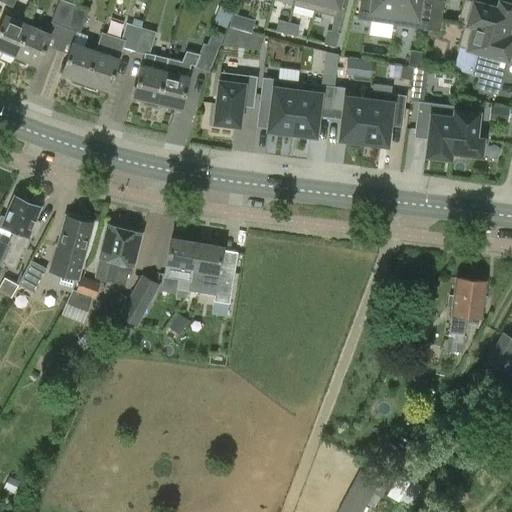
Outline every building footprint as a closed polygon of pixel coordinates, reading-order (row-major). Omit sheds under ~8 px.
[(60,0),(52,22),(66,27),(75,5),(61,0),(60,0)] [(294,0),(293,5),(314,11),(316,0),(294,0)] [(316,0),(314,11),(336,16),(339,0),(316,0)] [(392,24),(395,0),(359,0),(357,19),(392,24)] [(419,0),(395,0),(392,24),(439,31),(442,7),(419,4),(419,0)] [(464,24),(511,37),(511,35),(507,34),(511,15),(511,4),(499,1),(497,8),(468,0),(463,0),(457,22),(464,24)] [(90,11),(75,5),(66,27),(81,33),(90,11)] [(120,47),(122,47),(134,51),(142,27),(146,15),(139,13),(135,25),(128,23),(127,23),(122,39),(120,46),(120,47)] [(255,20),(232,14),(229,27),(250,33),(251,33),(255,20)] [(0,50),(2,51),(1,55),(13,60),(27,25),(4,16),(0,25),(0,50)] [(286,33),(288,23),(278,20),(276,30),(286,33)] [(288,23),(286,33),(295,35),(298,25),(288,23)] [(511,42),(511,37),(464,24),(458,46),(477,52),(471,75),(477,77),(474,88),(497,95),(504,69),(497,67),(500,58),(507,60),(511,42)] [(37,65),(50,35),(27,25),(13,60),(24,65),(26,61),(37,65)] [(134,51),(145,54),(149,56),(149,54),(156,32),(150,30),(142,27),(134,51)] [(335,46),(338,34),(328,31),(325,43),(335,46)] [(217,50),(223,35),(217,32),(216,33),(211,34),(206,46),(203,44),(199,54),(194,65),(194,66),(208,72),(217,50)] [(250,33),(248,48),(260,49),(262,36),(251,33),(250,33)] [(71,82),(83,86),(94,50),(72,43),(61,74),(72,78),(71,82)] [(97,86),(108,90),(119,58),(122,47),(120,47),(113,44),(110,55),(94,50),(83,86),(95,90),(97,86)] [(192,65),(194,65),(199,54),(187,51),(182,62),(168,58),(165,70),(156,107),(168,109),(169,106),(180,108),(181,108),(182,105),(189,76),(188,76),(192,65)] [(321,85),(334,86),(338,54),(325,51),(321,85)] [(144,104),(156,107),(165,70),(168,58),(149,54),(149,56),(145,54),(143,65),(141,64),(134,93),(133,97),(145,100),(144,104)] [(407,79),(409,67),(396,65),(395,77),(407,79)] [(220,72),(214,123),(238,126),(242,99),(254,100),(257,76),(220,72)] [(291,132),(298,82),(262,77),(259,101),(271,103),(268,129),(272,130),(291,132)] [(321,85),(298,82),(291,132),(315,135),(318,108),(331,110),(334,86),(321,85)] [(346,88),(334,86),(331,110),(343,111),(339,139),(363,142),(368,100),(367,100),(345,97),(346,88)] [(368,90),(367,100),(368,100),(363,142),(386,144),(390,117),(402,119),(405,95),(368,90)] [(455,110),(456,110),(456,106),(417,101),(414,129),(428,131),(425,156),(450,159),(451,152),(450,152),(455,110)] [(509,109),(491,107),(489,118),(507,121),(509,109)] [(478,113),(456,110),(455,110),(450,152),(451,152),(480,155),(482,139),(475,138),(478,113)] [(16,194),(12,203),(0,232),(0,237),(4,239),(0,249),(0,255),(6,258),(14,243),(11,242),(23,217),(27,218),(33,204),(31,203),(32,201),(16,194)] [(34,220),(40,206),(33,204),(27,218),(23,217),(11,242),(14,243),(6,258),(7,258),(5,263),(14,267),(22,246),(26,248),(32,234),(35,235),(40,222),(34,220)] [(50,271),(77,278),(92,223),(80,220),(79,217),(72,215),(69,217),(66,216),(64,224),(50,271)] [(141,233),(108,225),(99,258),(95,277),(124,284),(127,273),(130,274),(141,233)] [(174,239),(171,238),(165,274),(178,277),(176,288),(188,290),(196,242),(184,240),(185,237),(174,236),(174,239)] [(196,242),(188,290),(200,292),(201,285),(215,288),(213,301),(229,303),(234,272),(218,269),(222,247),(218,246),(196,242)] [(46,269),(32,261),(19,284),(34,292),(46,269)] [(100,282),(82,276),(77,291),(73,290),(66,306),(87,313),(92,298),(95,299),(100,282)] [(158,285),(142,276),(120,316),(136,324),(158,285)] [(455,280),(452,314),(451,331),(449,340),(445,339),(444,350),(462,353),(464,332),(465,323),(479,324),(480,317),(481,317),(486,281),(455,277),(455,280)] [(0,292),(11,298),(19,285),(5,278),(0,286),(0,292)] [(409,305),(395,303),(393,325),(406,327),(409,305)] [(188,316),(178,309),(171,319),(181,326),(188,316)] [(503,370),(511,352),(511,338),(501,333),(486,361),(503,370)] [(389,469),(399,450),(388,444),(378,463),(389,469)] [(378,480),(365,473),(348,505),(361,511),(371,492),(378,480)] [(10,477),(4,487),(14,492),(19,481),(10,477)] [(422,488),(408,479),(396,500),(409,508),(422,488)] [(374,508),(379,498),(372,494),(367,504),(374,508)]
